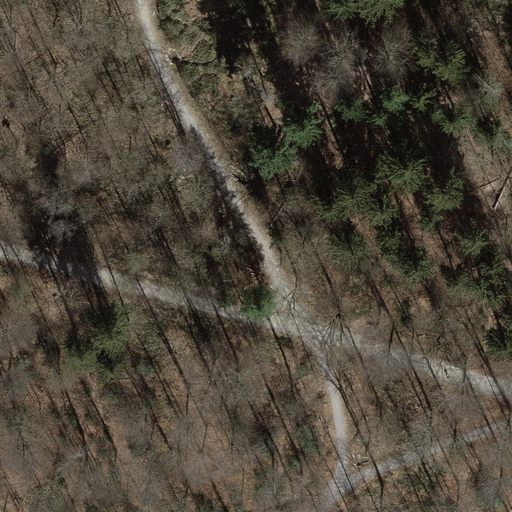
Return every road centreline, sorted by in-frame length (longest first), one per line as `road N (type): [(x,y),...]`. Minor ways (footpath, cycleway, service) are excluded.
road 1 (track): [(511,390),(0,249)]
road 2 (track): [(142,0),(170,84),(311,331)]
road 3 (track): [(511,421),(348,484),(322,511)]
road 4 (track): [(348,484),(339,411),(311,331)]
